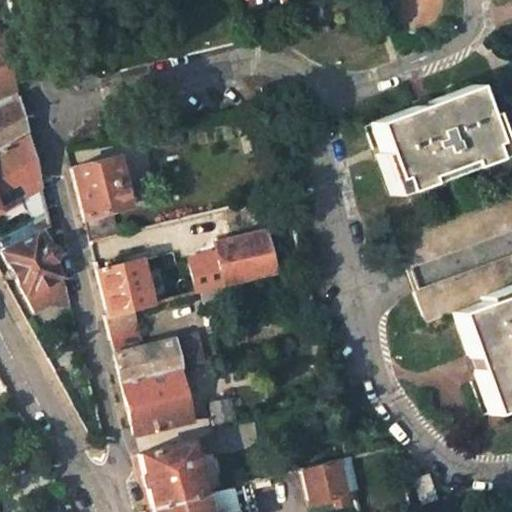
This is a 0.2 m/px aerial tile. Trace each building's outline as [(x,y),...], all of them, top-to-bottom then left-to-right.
[(0,39),(0,146),(24,133),(0,39)] [(469,86),(368,123),(388,177),(393,176),(399,191),(422,184),(420,176),(462,161),(465,167),(489,159),(484,143),(489,141),(469,86)] [(152,144),(177,139),(174,126),(148,132),(152,144)] [(0,207),(20,196),(28,222),(43,213),(24,133),(0,146),(0,207)] [(126,207),(113,158),(68,168),(86,242),(113,235),(107,212),(126,207)] [(400,266),(511,224),(511,192),(390,237),(400,266)] [(291,224),(262,231),(272,274),(302,267),(291,224)] [(47,227),(0,252),(0,255),(32,313),(53,302),(54,303),(59,306),(63,306),(66,306),(47,227)] [(140,270),(137,261),(93,271),(104,314),(101,316),(102,318),(131,311),(137,309),(137,308),(197,293),(222,287),(272,274),(262,231),(212,244),(214,252),(140,270)] [(511,259),(411,296),(422,324),(448,314),(485,415),(511,405),(511,259)] [(201,305),(225,298),(222,287),(197,293),(201,305)] [(107,340),(136,333),(131,311),(102,318),(107,340)] [(140,348),(136,333),(107,340),(111,355),(140,348)] [(190,335),(170,340),(176,369),(198,364),(190,335)] [(176,369),(170,340),(140,348),(111,355),(118,383),(176,369)] [(131,435),(189,420),(176,369),(118,383),(131,435)] [(230,419),(224,399),(206,403),(211,424),(230,419)] [(202,494),(187,441),(136,455),(149,507),(202,494)] [(335,459),(340,493),(353,491),(347,457),(335,459)] [(297,469),(305,500),(330,494),(333,504),(342,502),(332,460),(297,469)] [(431,500),(423,477),(409,482),(417,505),(431,500)] [(221,511),(216,490),(202,494),(206,511),(221,511)] [(224,511),(206,511),(202,494),(149,507),(149,511),(228,511),(229,511),(224,511)]
